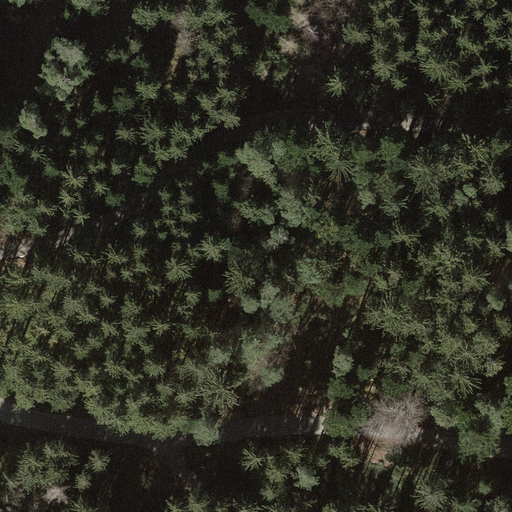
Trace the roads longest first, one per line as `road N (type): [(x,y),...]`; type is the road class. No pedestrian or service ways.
road 1 (track): [(167,452),(281,430),(511,452)]
road 2 (track): [(0,401),(62,430),(167,452)]
road 3 (track): [(56,0),(37,75),(0,165)]
